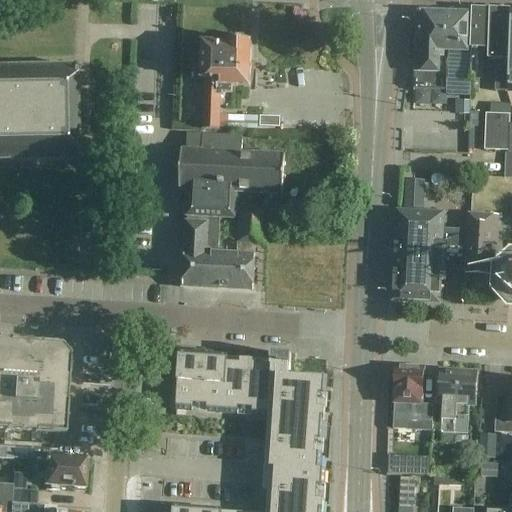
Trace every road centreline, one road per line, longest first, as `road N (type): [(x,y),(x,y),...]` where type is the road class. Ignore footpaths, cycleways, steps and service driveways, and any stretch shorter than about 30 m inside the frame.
road 1 (tertiary): [(361,329),(383,0)]
road 2 (residential): [(361,329),(127,313)]
road 3 (residential): [(113,511),(127,313)]
road 4 (tertiary): [(356,511),(361,329)]
road 5 (residential): [(511,338),(361,329)]
road 6 (residential): [(127,313),(0,305)]
